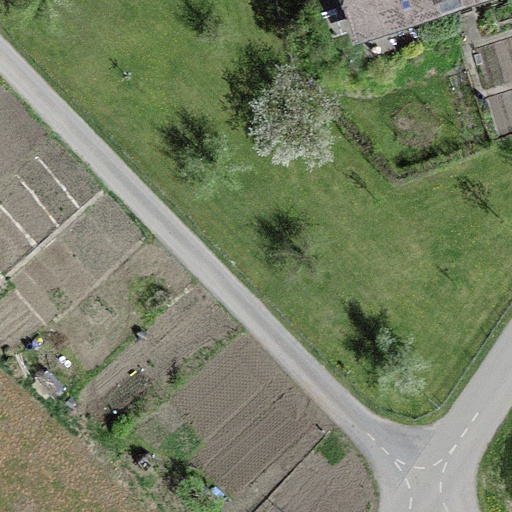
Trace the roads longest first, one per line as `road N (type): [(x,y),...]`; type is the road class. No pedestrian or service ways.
road 1 (unclassified): [(0,44),(425,494)]
road 2 (tertiary): [(511,362),(425,494)]
